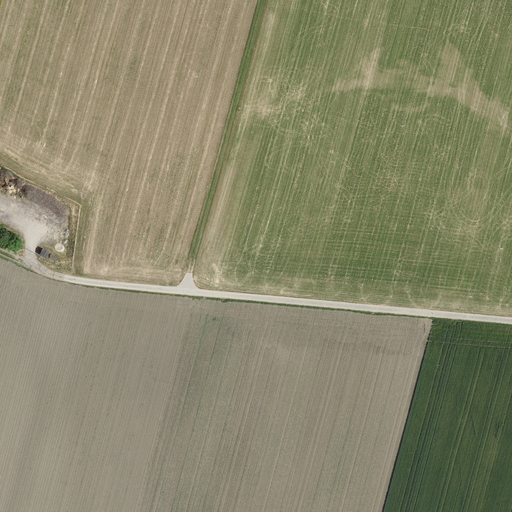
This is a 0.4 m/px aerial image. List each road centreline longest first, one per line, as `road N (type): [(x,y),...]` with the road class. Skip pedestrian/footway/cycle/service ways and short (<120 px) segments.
road 1 (motorway): [(511,263),(215,159),(0,68)]
road 2 (motorway): [(0,187),(347,327),(511,382)]
road 3 (track): [(511,321),(95,283),(24,260)]
